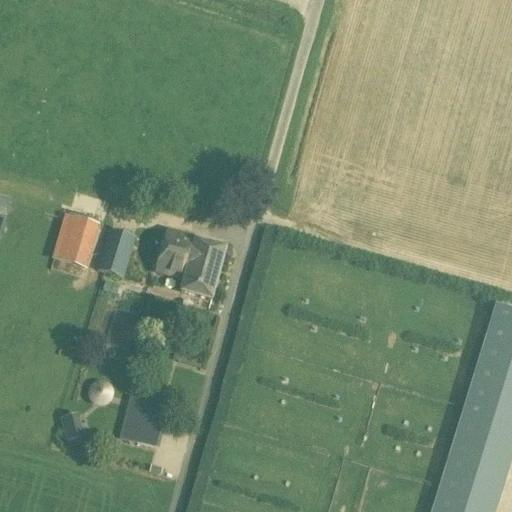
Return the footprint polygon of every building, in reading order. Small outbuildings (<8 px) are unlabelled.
[(86,272),(99,227),(64,217),(51,262),(86,272)] [(123,281),(135,240),(108,232),(96,272),(123,281)] [(210,304),(224,254),(196,246),(197,243),(168,235),(157,275),(185,282),(181,296),(182,297),(182,296),(210,304)] [(493,511),(511,455),(511,313),(495,308),(431,511),(493,511)] [(159,451),(169,409),(129,399),(119,441),(159,451)]
